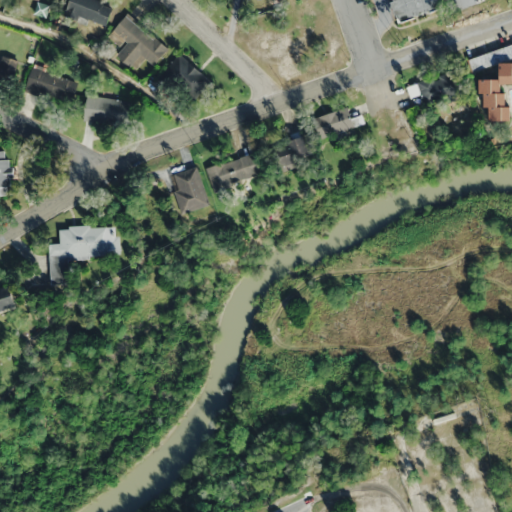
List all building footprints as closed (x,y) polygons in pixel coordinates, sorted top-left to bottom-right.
[(107,25),(113,5),(97,0),(69,0),(66,13),(107,25)] [(168,49),(128,14),(109,35),(122,47),(116,54),(134,70),(144,58),(153,66),(168,49)] [(189,107),(211,81),(178,53),(156,78),(189,107)] [(0,85),(10,89),(18,60),(1,55),(0,59),(0,85)] [(509,121),(509,84),(511,84),(511,62),(499,63),(499,79),(481,79),(482,107),(490,107),(490,122),(509,121)] [(78,79),(32,66),(25,90),(71,103),(78,79)] [(423,103),(461,91),(455,70),(417,82),(423,103)] [(130,99),(86,96),(85,122),(129,125),(130,99)] [(313,118),(320,138),(354,126),(348,106),(313,118)] [(310,152),(303,135),(274,146),(281,163),(310,152)] [(0,188),(12,187),(7,146),(0,146),(0,188)] [(262,177),(256,153),(206,166),(213,191),(262,177)] [(183,212),(209,205),(198,166),(172,174),(183,212)] [(70,284),(69,257),(118,256),(118,225),(60,226),(60,243),(50,243),(51,284),(70,284)] [(0,314),(16,309),(8,281),(0,283),(0,314)]
